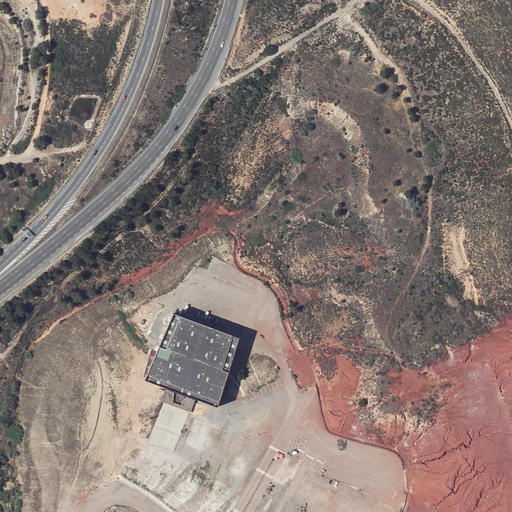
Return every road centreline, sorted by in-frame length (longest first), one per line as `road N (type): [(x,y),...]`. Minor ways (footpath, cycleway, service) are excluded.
road 1 (trunk): [(158,0),(115,121),(43,223)]
road 2 (trunk): [(136,171),(195,93),(231,0)]
road 3 (track): [(195,93),(242,74),(358,0)]
road 4 (trunk): [(0,299),(85,230),(136,171)]
road 5 (track): [(43,0),(48,63),(34,139),(25,156),(0,162)]
road 6 (trunk): [(0,289),(136,171)]
road 7 (track): [(511,124),(455,31),(418,0)]
